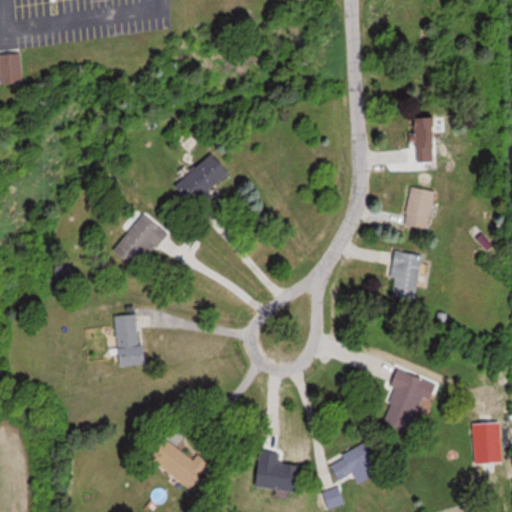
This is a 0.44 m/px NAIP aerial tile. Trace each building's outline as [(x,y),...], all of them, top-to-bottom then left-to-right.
[(0,51),(16,50),(19,80),(0,81),(0,51)] [(438,159),(438,124),(427,124),(427,119),(418,119),(418,159),(438,159)] [(197,203),(233,172),(216,152),(180,183),(197,203)] [(407,223),(432,228),(439,189),(414,184),(407,223)] [(169,231),(146,212),(116,248),(139,267),(169,231)] [(397,277),(395,295),(419,298),(425,253),(397,249),(394,276),(397,277)] [(142,345),(139,313),(117,315),(123,365),(149,362),(147,344),(142,345)] [(397,387),(385,421),(415,432),(427,397),(433,399),(439,382),(398,368),(392,385),(397,387)] [(360,483),(384,469),(369,442),(330,463),(340,481),(355,472),(360,483)] [(324,491),(329,508),(347,502),(342,486),(324,491)]
